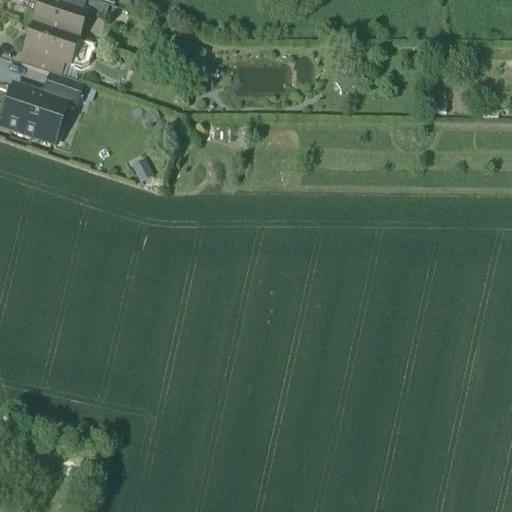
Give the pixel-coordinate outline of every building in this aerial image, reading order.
[(81,1),(78,0),(43,0),(43,2),(77,13),(81,1)] [(43,2),(42,2),(33,29),(77,43),(86,16),(77,13),(43,2)] [(77,43),(33,29),(24,56),(25,56),(59,67),(67,70),(77,43)] [(59,67),(25,56),(21,68),(49,78),(55,80),(59,67)] [(55,80),(49,78),(41,100),(64,108),(64,110),(67,111),(75,113),(83,89),(55,80)] [(41,100),(12,91),(0,126),(0,130),(54,149),(67,111),(64,110),(64,108),(41,100)]
